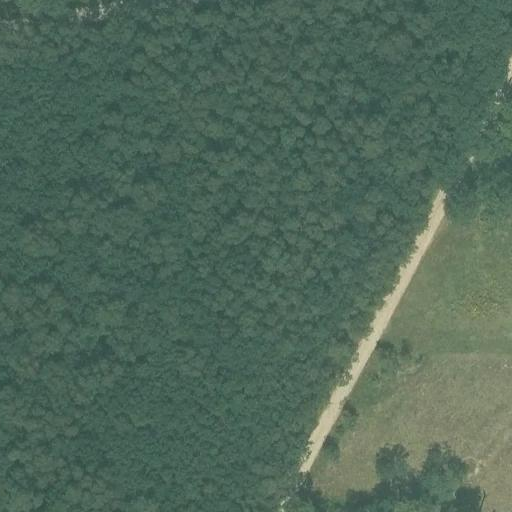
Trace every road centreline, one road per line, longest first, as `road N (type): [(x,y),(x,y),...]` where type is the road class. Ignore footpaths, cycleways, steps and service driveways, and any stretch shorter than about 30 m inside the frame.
road 1 (track): [(278,511),(511,64)]
road 2 (track): [(221,0),(0,32)]
